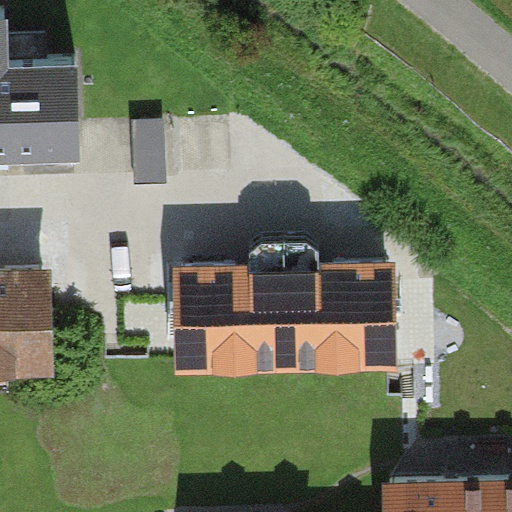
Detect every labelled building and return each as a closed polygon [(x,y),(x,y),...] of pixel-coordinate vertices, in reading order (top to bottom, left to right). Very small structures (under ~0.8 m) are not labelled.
[(0,0),(0,146),(78,145),(76,58),(11,60),(10,0),(0,0)] [(135,120),(138,178),(164,177),(162,119),(135,120)] [(389,256),(185,261),(187,350),(391,345),(389,256)] [(44,265),(0,266),(0,356),(46,356),(44,265)] [(511,511),(511,474),(390,477),(391,511),(511,511)]
